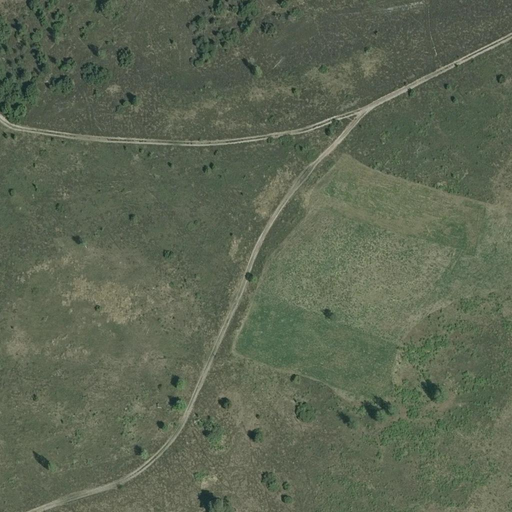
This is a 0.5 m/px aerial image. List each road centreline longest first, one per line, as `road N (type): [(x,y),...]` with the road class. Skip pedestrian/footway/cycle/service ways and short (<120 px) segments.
road 1 (track): [(375,104),(303,176),(258,243),(218,344),(162,449),(123,481),(35,511)]
road 2 (track): [(0,118),(85,137),(218,143),(306,129),(375,104)]
road 3 (track): [(375,104),(511,35)]
